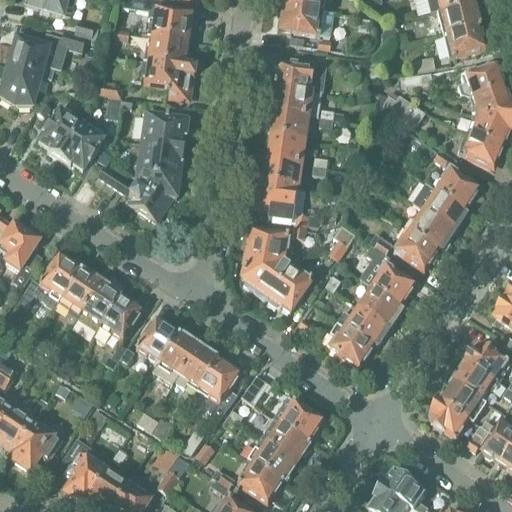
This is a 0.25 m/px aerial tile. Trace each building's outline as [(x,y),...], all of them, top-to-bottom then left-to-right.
[(28,0),(26,11),(69,24),(72,13),(75,0),(28,0)] [(284,7),(283,11),(320,16),(321,0),(282,0),(281,5),(284,7)] [(379,0),(360,0),(361,4),(370,10),(380,9),(379,0)] [(429,21),(440,18),(474,9),(471,0),(413,0),(418,4),(424,2),(429,21)] [(122,1),(119,13),(150,18),(153,18),(153,14),(166,16),(166,12),(167,7),(151,5),(122,1)] [(446,40),(480,31),(479,28),(482,25),(480,20),(477,19),(474,9),(440,18),(446,40)] [(320,16),(283,11),(283,14),(280,15),(279,21),(282,23),(280,36),(329,43),(332,18),(320,16)] [(150,39),(150,40),(186,45),(186,42),(189,41),(190,34),(188,32),(190,19),(166,16),(153,14),(152,24),(150,39)] [(76,28),(73,39),(94,44),(97,34),(76,28)] [(384,39),(383,40),(384,49),(386,51),(390,47),(391,45),(399,36),(392,29),(384,39)] [(486,55),(480,31),(446,40),(449,53),(446,54),(448,65),(486,55)] [(129,37),(114,35),(113,43),(128,45),(129,37)] [(15,43),(6,75),(28,82),(29,79),(41,82),(50,84),(53,74),(60,76),(66,54),(82,58),(86,43),(63,37),(61,43),(45,39),(42,50),(40,50),(25,46),(15,43)] [(150,40),(147,67),(151,67),(185,72),(186,58),(184,56),(186,45),(150,40)] [(318,46),(317,54),(329,56),(330,47),(318,46)] [(327,60),(315,58),(313,69),(325,71),(325,70),(339,71),(340,63),(327,61),(327,60)] [(435,73),(433,62),(413,66),(415,76),(435,73)] [(371,66),(355,85),(357,84),(379,82),(389,81),(386,64),(376,65),(373,66),(371,66)] [(142,66),(140,80),(145,80),(149,81),(148,92),(143,92),(143,93),(165,96),(164,98),(168,99),(167,105),(189,108),(193,83),(194,73),(185,72),(151,67),(147,67),(142,66)] [(273,66),(270,88),(273,88),(272,92),(309,97),(320,98),(324,74),(273,66)] [(464,90),(458,92),(462,104),(465,105),(505,91),(499,77),(496,78),(494,70),(461,81),(464,90)] [(2,87),(0,95),(0,104),(12,111),(15,109),(18,112),(31,112),(32,112),(41,82),(29,79),(28,82),(6,75),(3,85),(1,84),(0,86),(2,87)] [(430,78),(410,81),(411,92),(432,89),(430,78)] [(401,93),(411,92),(410,81),(399,82),(401,93)] [(90,87),(88,98),(100,100),(102,90),(102,89),(90,87)] [(102,90),(100,100),(119,104),(121,94),(114,93),(114,88),(102,87),(102,89),(102,90)] [(505,91),(465,105),(472,106),(475,115),(474,120),(511,122),(511,114),(511,113),(511,103),(509,96),(506,94),(505,91)] [(273,96),(270,116),(307,121),(317,123),(320,98),(309,97),(272,92),(272,95),(273,96)] [(387,101),(385,104),(402,115),(407,107),(399,101),(398,101),(390,96),(387,100),(387,101)] [(120,112),(121,104),(120,105),(108,103),(105,123),(118,126),(120,112)] [(131,105),(121,104),(120,112),(130,114),(131,105)] [(380,113),(379,114),(391,122),(392,121),(413,135),(424,118),(407,107),(402,115),(385,104),(380,113)] [(35,118),(44,124),(51,114),(42,108),(35,118)] [(48,157),(58,164),(80,130),(69,123),(72,119),(61,112),(54,122),(52,121),(51,123),(42,138),(41,139),(43,140),(38,148),(48,154),(47,156),(48,157)] [(270,116),(266,140),(304,145),(307,121),(270,116)] [(320,116),(319,123),(333,125),(334,118),(320,116)] [(181,153),(182,149),(183,144),(185,144),(186,142),(184,142),(186,125),(146,119),(142,147),(181,153)] [(473,135),(471,139),(504,153),(505,150),(509,148),(511,141),(511,131),(511,122),(474,120),(473,135)] [(318,134),(332,136),(333,125),(319,123),(318,134)] [(92,138),(80,130),(58,164),(68,170),(68,171),(70,171),(71,169),(82,176),(87,168),(89,169),(100,153),(98,152),(105,142),(94,134),(92,138)] [(463,152),(459,161),(491,174),(494,166),(497,168),(504,153),(471,139),(466,153),(463,152)] [(266,140),(263,164),(301,169),(304,145),(266,140)] [(142,147),(137,180),(177,186),(180,170),(182,171),(182,168),(179,168),(181,153),(142,147)] [(435,164),(445,172),(450,165),(439,157),(435,164)] [(259,186),(258,189),(295,194),(297,194),(301,169),(263,164),(260,186),(259,186)] [(314,165),(313,172),(326,174),(327,167),(314,165)] [(326,174),(313,172),(311,181),(325,183),(326,174)] [(380,172),(372,184),(383,191),(391,179),(380,172)] [(103,173),(98,183),(104,187),(110,178),(103,173)] [(443,186),(437,195),(465,214),(479,194),(449,174),(442,185),(443,186)] [(120,184),(110,178),(104,187),(114,193),(120,184)] [(129,203),(137,208),(134,213),(151,224),(159,212),(164,215),(170,203),(175,204),(177,186),(137,180),(135,194),(129,203)] [(383,191),(372,184),(366,193),(377,201),(383,191)] [(427,188),(412,210),(422,217),(453,237),(454,237),(456,233),(455,232),(456,229),(459,230),(466,219),(464,217),(464,216),(465,214),(437,195),(427,188)] [(254,192),(251,213),(273,216),(272,226),(294,229),(306,231),(317,232),(320,230),(320,224),(321,221),(306,219),(306,221),(292,219),(295,194),(258,189),(258,193),(254,192)] [(409,236),(408,237),(437,257),(438,256),(439,254),(441,255),(449,244),(447,242),(450,239),(450,240),(453,237),(422,217),(409,236)] [(0,240),(4,243),(7,238),(13,229),(1,222),(0,221),(0,240)] [(4,243),(0,248),(0,257),(8,262),(4,268),(18,277),(19,277),(28,263),(29,263),(30,260),(32,256),(39,246),(13,229),(7,238),(4,243)] [(342,232),(334,244),(339,247),(348,253),(356,241),(342,232)] [(293,234),(292,244),(304,245),(305,235),(293,234)] [(400,246),(393,256),(423,276),(437,257),(408,237),(402,246),(400,246)] [(283,265),(284,255),(286,256),(288,243),(251,238),(248,250),(244,251),(243,259),(246,262),(282,267),(283,265)] [(375,241),(369,250),(372,252),(374,254),(385,261),(392,251),(375,241)] [(338,247),(329,261),(337,267),(348,253),(339,247),(338,247)] [(370,268),(359,285),(371,293),(400,312),(415,290),(395,276),(398,270),(385,261),(374,254),(372,252),(366,261),(369,262),(372,264),(373,265),(370,268)] [(30,287),(18,305),(25,310),(32,300),(53,314),(55,310),(56,311),(58,308),(60,305),(79,275),(58,261),(38,291),(30,287)] [(244,290),(266,305),(288,274),(282,270),(283,265),(282,267),(246,262),(242,278),(244,279),(241,284),(244,286),(244,290)] [(60,305),(58,308),(69,315),(67,320),(75,325),(80,318),(100,287),(93,283),(91,281),(92,278),(85,274),(82,275),(80,274),(79,275),(60,305)] [(298,281),(288,274),(266,305),(276,312),(280,311),(290,318),(311,287),(300,279),(298,281)] [(18,277),(12,286),(22,293),(28,283),(19,277),(18,277)] [(331,280),(324,291),(332,297),(339,286),(331,280)] [(80,318),(75,325),(96,338),(100,331),(120,300),(118,299),(119,296),(113,291),(109,293),(107,292),(100,287),(80,318)] [(371,293),(358,313),(389,334),(389,333),(391,329),(390,328),(392,325),(394,326),(402,315),(399,313),(400,312),(371,293)] [(96,338),(95,340),(96,344),(103,348),(107,347),(111,341),(121,347),(141,316),(140,315),(121,302),(120,302),(121,301),(120,300),(100,331),(96,338)] [(511,306),(506,303),(506,304),(505,303),(498,315),(493,322),(511,334),(511,306)] [(338,321),(335,326),(373,351),(374,350),(375,351),(385,336),(386,336),(389,334),(358,313),(352,322),(342,315),(338,321)] [(9,322),(2,333),(29,351),(37,341),(9,322)] [(155,325),(134,356),(148,364),(151,359),(159,365),(177,337),(176,337),(176,338),(155,325)] [(298,332),(304,337),(309,340),(313,333),(302,325),(298,332)] [(335,326),(327,338),(337,345),(330,354),(358,373),(373,351),(335,326)] [(159,365),(153,375),(173,389),(175,384),(197,350),(195,349),(193,350),(189,348),(190,346),(190,345),(188,345),(189,341),(183,337),(179,339),(178,338),(177,337),(159,365)] [(29,355),(48,367),(58,352),(54,349),(52,352),(37,342),(35,345),(29,355)] [(110,355),(102,368),(112,375),(120,363),(127,351),(121,347),(114,358),(110,355)] [(465,366),(466,365),(495,384),(502,373),(504,374),(509,366),(483,348),(476,350),(465,366)] [(197,350),(175,384),(186,391),(188,388),(189,388),(191,386),(200,391),(217,364),(216,363),(216,359),(210,355),(207,357),(206,356),(204,355),(203,357),(200,354),(200,352),(197,350)] [(127,351),(120,363),(127,368),(134,356),(127,351)] [(62,355),(58,352),(48,367),(52,370),(56,372),(63,361),(60,359),(62,355)] [(0,431),(17,405),(4,396),(15,378),(2,370),(6,363),(1,359),(0,360),(0,431)] [(217,364),(200,391),(212,399),(210,403),(208,405),(207,408),(207,412),(209,415),(220,423),(236,401),(233,399),(230,397),(228,395),(239,379),(217,365),(218,364),(217,364)] [(466,365),(465,366),(466,366),(464,369),(462,369),(458,374),(459,376),(454,384),(482,403),(495,384),(466,365)] [(441,403),(440,404),(469,423),(482,403),(454,384),(447,395),(444,395),(441,400),(443,402),(442,404),(441,403)] [(252,386),(241,402),(253,410),(264,394),(263,393),(262,393),(256,388),(252,386)] [(281,411),(273,424),(279,428),(309,448),(308,447),(322,426),(292,406),(287,402),(281,411)] [(48,408),(41,403),(33,414),(41,419),(48,408)] [(462,433),(469,423),(440,404),(431,417),(432,418),(430,420),(431,426),(434,428),(433,429),(457,445),(464,435),(462,433)] [(0,452),(1,451),(12,458),(13,459),(30,433),(33,435),(36,430),(39,426),(29,420),(32,415),(17,405),(0,431),(0,452)] [(90,425),(100,432),(106,421),(96,415),(90,425)] [(231,416),(227,422),(237,430),(242,423),(231,416)] [(142,419),(135,429),(143,435),(150,424),(142,419)] [(237,430),(227,422),(221,430),(232,437),(237,430)] [(150,424),(143,435),(150,439),(157,428),(150,424)] [(157,428),(150,439),(163,448),(168,439),(173,432),(160,424),(157,428)] [(493,431),(486,425),(481,431),(489,437),(493,431)] [(274,426),(261,445),(295,468),(296,466),(297,466),(296,463),(298,460),(300,461),(301,460),(301,459),(305,459),(309,453),(308,451),(307,450),(309,448),(279,428),(279,429),(274,426)] [(511,432),(502,426),(482,455),(484,456),(484,459),(489,463),(493,462),(495,464),(497,463),(503,467),(511,453),(511,432)] [(59,445),(36,430),(33,435),(30,433),(13,459),(12,458),(9,462),(30,476),(39,462),(45,466),(59,445)] [(489,437),(481,431),(480,430),(466,450),(475,457),(489,437)] [(85,506),(105,475),(92,467),(97,459),(75,445),(63,465),(71,470),(65,479),(71,483),(63,497),(83,510),(86,507),(85,506)] [(261,445),(247,465),(252,468),(252,469),(281,488),(282,486),(284,486),(287,486),(291,480),(289,477),(291,475),(288,473),(290,471),(293,471),(294,470),(295,468),(261,445)] [(204,449),(190,469),(199,475),(202,469),(212,455),(204,449)] [(511,453),(503,467),(510,471),(509,473),(510,474),(511,477),(511,453)] [(127,459),(119,454),(112,465),(119,470),(127,459)] [(189,467),(178,460),(156,494),(167,501),(189,467)] [(244,477),(236,488),(259,504),(266,509),(270,503),(281,488),(252,469),(246,478),(244,477)] [(387,484),(382,493),(409,511),(425,511),(419,508),(428,496),(423,493),(418,489),(418,486),(413,483),(410,484),(395,473),(392,475),(389,479),(387,481),(387,484)] [(113,511),(127,491),(107,478),(107,477),(105,475),(85,506),(86,507),(93,511),(113,511)] [(215,477),(211,482),(214,484),(228,494),(233,487),(216,475),(215,477)] [(155,497),(132,482),(127,491),(113,511),(144,511),(147,509),(155,497)] [(214,484),(209,492),(223,502),(228,494),(214,484)] [(368,510),(367,511),(409,511),(382,493),(376,501),(373,503),(368,510)] [(241,511),(227,502),(220,511),(219,511),(217,510),(215,511),(241,511)]
